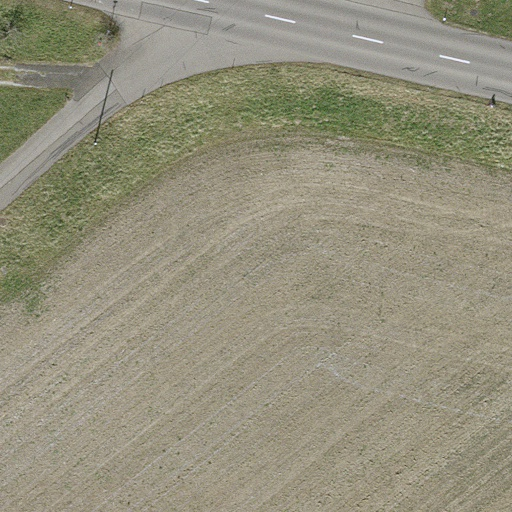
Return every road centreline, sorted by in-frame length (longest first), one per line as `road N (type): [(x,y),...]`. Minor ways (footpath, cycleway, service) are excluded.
road 1 (residential): [(218,4),(0,201)]
road 2 (tertiary): [(511,72),(359,37)]
road 3 (tertiary): [(359,37),(218,4)]
road 4 (track): [(0,84),(124,91)]
